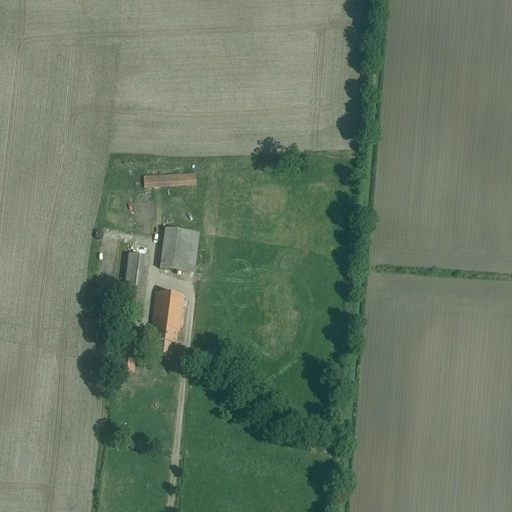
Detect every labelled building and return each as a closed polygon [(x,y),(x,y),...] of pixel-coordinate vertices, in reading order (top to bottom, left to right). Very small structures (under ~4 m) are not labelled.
[(143,177),(143,188),(195,187),(195,176),(143,177)] [(164,232),(159,270),(194,275),(199,237),(164,232)] [(127,257),(119,310),(142,313),(150,261),(127,257)] [(158,334),(155,358),(171,360),(174,336),(177,337),(182,298),(155,295),(150,333),(158,334)] [(119,372),(134,374),(138,335),(122,333),(119,372)]
